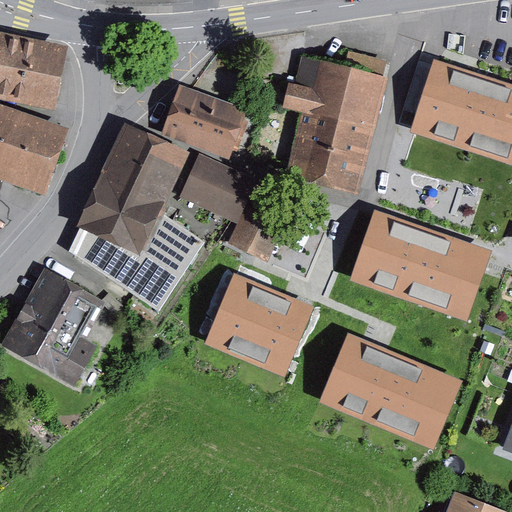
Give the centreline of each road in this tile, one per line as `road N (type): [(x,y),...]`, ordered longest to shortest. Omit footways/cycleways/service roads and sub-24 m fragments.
road 1 (residential): [(417,0),(362,208),(243,174),(123,116)]
road 2 (secondary): [(200,26),(388,0)]
road 3 (residential): [(0,279),(58,213),(101,135)]
road 4 (residential): [(200,26),(190,51),(123,116)]
